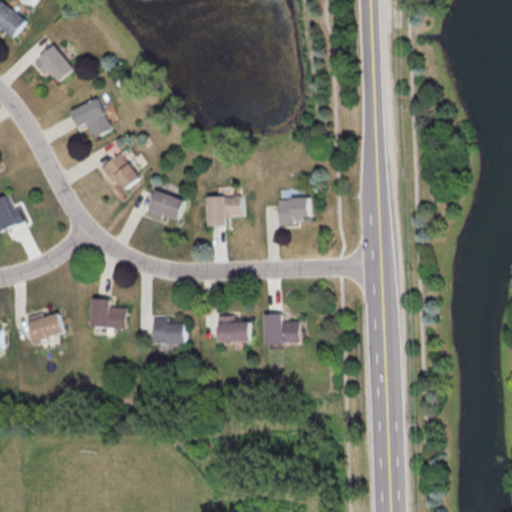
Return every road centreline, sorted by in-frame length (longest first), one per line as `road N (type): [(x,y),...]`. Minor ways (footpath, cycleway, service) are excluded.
road 1 (tertiary): [(370,0),(390,511)]
road 2 (residential): [(0,86),(86,225),(141,265),(195,272),(380,263)]
